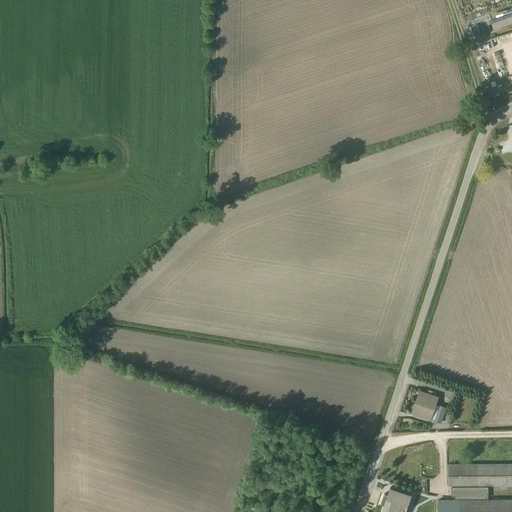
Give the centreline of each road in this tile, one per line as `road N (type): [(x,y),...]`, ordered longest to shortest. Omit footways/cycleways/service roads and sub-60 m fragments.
road 1 (unclassified): [(357,511),(488,124),(511,107)]
road 2 (track): [(56,344),(56,511)]
road 3 (track): [(488,124),(447,0)]
